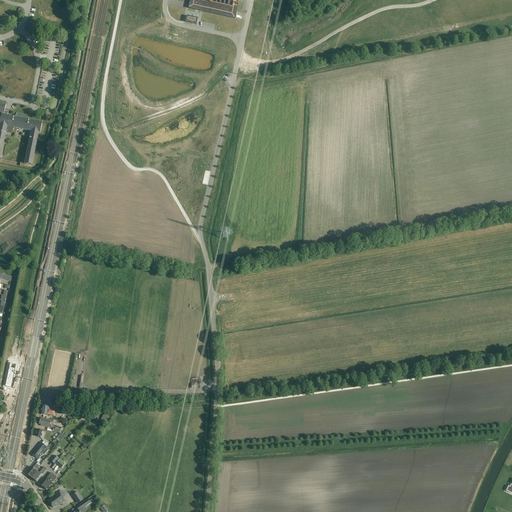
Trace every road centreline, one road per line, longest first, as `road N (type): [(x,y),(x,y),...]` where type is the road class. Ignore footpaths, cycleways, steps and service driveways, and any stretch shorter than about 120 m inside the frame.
road 1 (track): [(0,214),(56,155),(91,0)]
road 2 (unclassified): [(210,298),(200,224),(234,73)]
road 3 (unclassified): [(206,511),(217,368),(210,298)]
road 4 (track): [(238,57),(286,59),(377,11),(433,0)]
